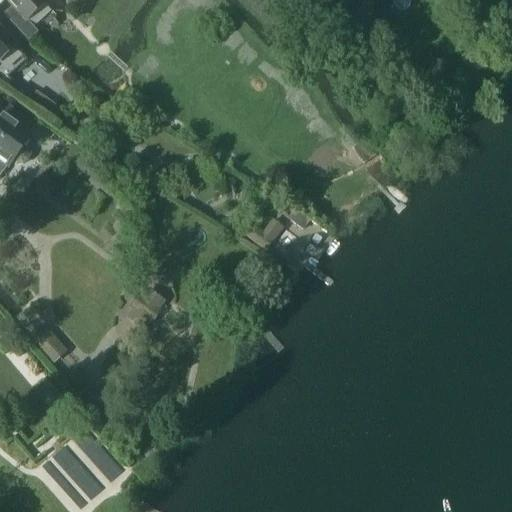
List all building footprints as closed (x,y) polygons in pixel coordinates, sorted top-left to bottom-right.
[(56,17),(40,0),(3,0),(15,11),(6,19),(27,43),(56,17)] [(26,60),(0,31),(0,76),(9,69),(13,73),(26,60)] [(48,103),(41,112),(48,117),(55,108),(48,103)] [(0,178),(8,167),(12,163),(16,165),(22,165),(26,162),(30,158),(31,153),(29,147),(26,143),(30,138),(16,128),(21,122),(6,111),(1,117),(0,116),(0,178)] [(290,208),(283,218),(302,232),(309,222),(290,208)] [(253,228),(245,238),(265,252),(281,230),(272,223),(263,235),(253,228)] [(132,311),(126,319),(143,331),(149,323),(152,325),(161,312),(159,310),(164,301),(148,290),(143,297),(138,294),(128,309),(132,311)] [(49,332),(35,343),(53,364),(67,353),(49,332)]
